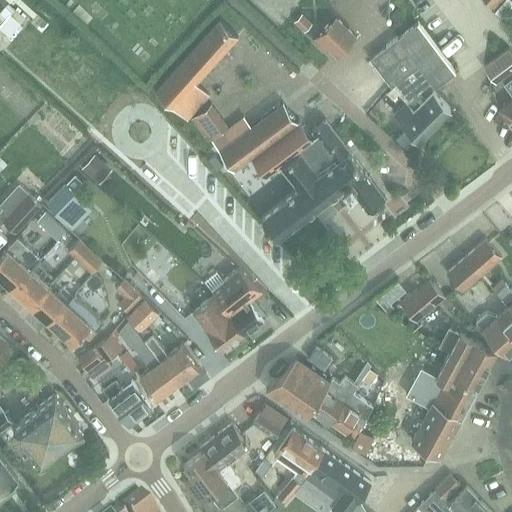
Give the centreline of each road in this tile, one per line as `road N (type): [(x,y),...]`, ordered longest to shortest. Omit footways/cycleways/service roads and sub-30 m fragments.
road 1 (tertiary): [(139,458),(456,216)]
road 2 (residential): [(456,216),(236,4)]
road 3 (residential): [(139,458),(0,311)]
